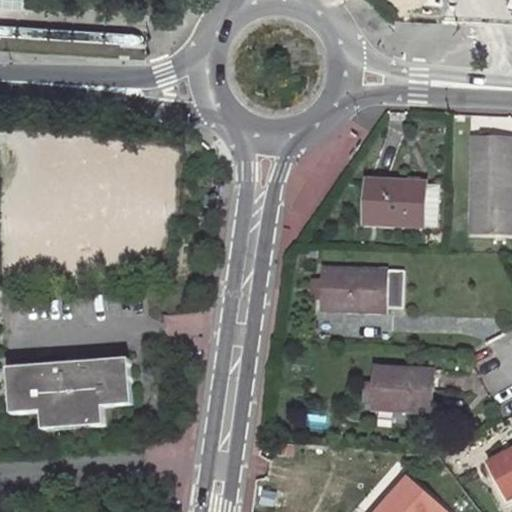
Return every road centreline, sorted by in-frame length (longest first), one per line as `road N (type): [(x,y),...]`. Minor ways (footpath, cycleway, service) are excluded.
road 1 (residential): [(267,140),(215,511)]
road 2 (tertiary): [(0,81),(211,95)]
road 3 (tertiary): [(346,77),(511,86)]
road 4 (tertiary): [(267,2),(228,22),(210,51),(211,95)]
road 5 (tertiary): [(346,77),(341,48),(317,16),(267,2)]
